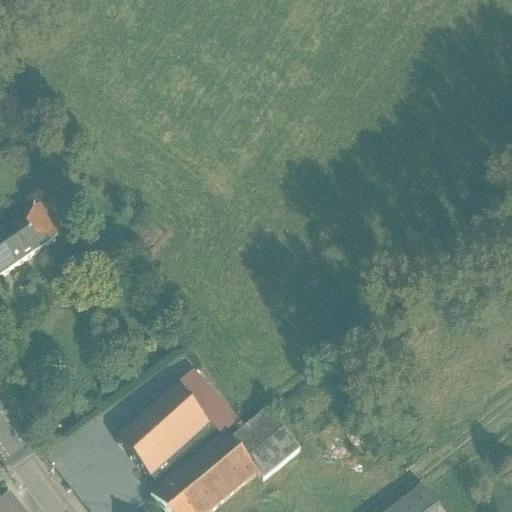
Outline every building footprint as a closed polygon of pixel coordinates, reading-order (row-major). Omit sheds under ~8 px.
[(43,204),(15,224),(0,234),(0,279),(66,234),(43,204)] [(103,235),(61,262),(71,277),(113,250),(103,235)] [(175,390),(115,444),(129,459),(149,481),(209,427),(175,390)] [(230,435),(156,500),(166,511),(228,511),(266,479),(273,488),(304,461),(267,419),(238,444),(230,435)] [(435,511),(417,490),(390,511),(435,511)] [(0,511),(10,511),(0,499),(0,511)]
